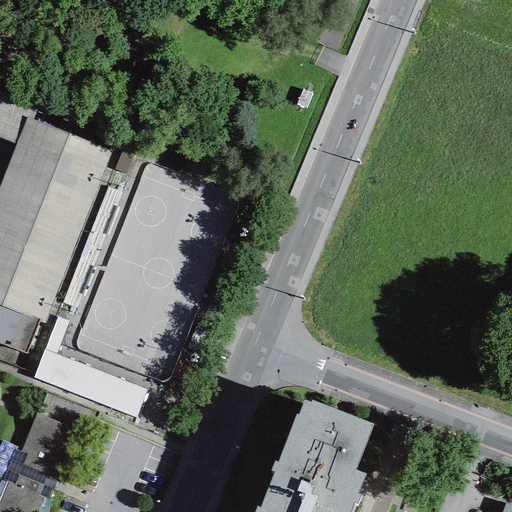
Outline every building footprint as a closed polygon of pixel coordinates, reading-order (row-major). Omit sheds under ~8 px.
[(35,110),(0,96),(0,137),(21,146),(35,110)] [(116,156),(34,122),(0,210),(0,308),(53,329),(116,156)] [(122,386),(49,358),(40,382),(113,411),(118,399),(166,418),(176,394),(127,375),(122,386)] [(373,420),(311,397),(310,400),(304,398),(298,412),(296,411),(277,459),(274,458),(270,467),(274,468),(260,505),(256,504),(252,511),(348,511),(352,505),(356,506),(361,493),(357,491),(365,470),(355,467),(373,420)] [(73,429),(35,413),(35,415),(20,451),(26,454),(13,485),(6,482),(0,497),(0,511),(38,511),(44,499),(38,496),(51,464),(57,467),(73,429)]
